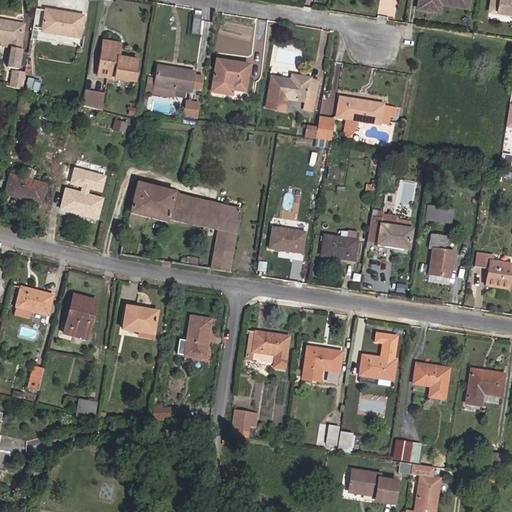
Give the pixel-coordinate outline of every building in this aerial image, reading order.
[(467,8),(468,0),(418,0),(417,8),(436,11),(437,3),(440,3),(467,8)] [(511,14),(511,0),(491,0),(489,11),(511,14)] [(80,38),(83,16),(45,10),(41,32),(80,38)] [(20,50),(24,26),(0,21),(0,41),(11,44),(11,47),(8,67),(18,69),(21,50),(20,50)] [(134,82),(138,61),(119,58),(121,44),(102,41),(97,76),(134,82)] [(244,92),(249,65),(216,60),(211,92),(231,96),(232,90),(244,92)] [(193,75),(194,72),(175,69),(175,72),(157,69),(153,95),(173,99),(174,90),(190,93),(191,90),(193,75)] [(22,90),(25,74),(12,72),(10,87),(22,90)] [(201,92),(203,76),(193,75),(191,90),(201,92)] [(312,110),(317,82),(310,80),(310,79),(291,76),(291,81),(271,77),(266,108),(284,111),(286,98),(306,102),(304,109),(312,110)] [(150,94),(153,78),(147,77),(144,93),(150,94)] [(27,87),(38,90),(41,81),(29,78),(27,87)] [(102,112),(104,95),(84,92),(81,107),(102,112)] [(382,107),(382,105),(339,98),(336,117),(346,119),(343,139),(352,140),(353,132),(358,121),(379,124),(379,122),(382,107)] [(197,118),(199,104),(186,102),(184,116),(195,118),(197,118)] [(387,124),(389,115),(393,116),(394,109),(382,107),(379,122),(387,124)] [(135,116),(137,109),(130,108),(128,115),(135,116)] [(194,125),(195,118),(184,116),(183,124),(194,125)] [(329,141),(332,120),(319,118),(317,129),(315,139),(329,141)] [(315,139),(317,129),(307,127),(305,137),(315,139)] [(71,165),(75,152),(67,150),(63,163),(71,165)] [(41,204),(46,185),(10,175),(5,195),(41,204)] [(174,195),(175,192),(137,183),(129,213),(167,223),(168,219),(174,195)] [(96,219),(101,200),(66,190),(60,209),(96,219)] [(228,273),(235,234),(240,210),(174,195),(168,219),(189,224),(218,230),(211,270),(228,273)] [(451,221),(453,210),(437,207),(435,218),(451,221)] [(408,250),(411,230),(407,229),(408,222),(395,220),(395,218),(381,216),(382,213),(376,212),(375,217),(370,216),(366,243),(408,250)] [(302,254),(305,233),(272,228),(269,249),(302,254)] [(449,278),(453,253),(443,251),(445,237),(430,235),(428,249),(432,250),(428,274),(449,278)] [(353,261),(357,241),(324,236),(321,256),(353,261)] [(508,290),(511,264),(492,262),(493,257),(476,254),(474,267),(488,269),(485,286),(508,290)] [(448,285),(449,278),(428,274),(427,282),(448,285)] [(47,315),(52,296),(21,288),(14,315),(28,318),(30,311),(47,315)] [(86,340),(96,301),(73,295),(63,334),(86,340)] [(152,339),(157,312),(125,306),(122,330),(138,333),(138,337),(152,339)] [(204,359),(210,320),(190,317),(184,356),(204,359)] [(252,354),(255,332),(248,331),(245,353),(252,354)] [(283,370),(288,337),(255,332),(252,354),(245,353),(244,359),(274,364),(273,368),(283,370)] [(338,373),(341,353),(307,347),(302,379),(319,382),(321,370),(338,373)] [(392,381),(395,361),(362,356),(359,376),(361,376),(360,383),(374,385),(375,378),(392,381)] [(444,400),(449,369),(415,364),(412,385),(430,387),(428,398),(444,400)] [(38,391),(44,370),(32,367),(27,388),(38,391)] [(500,397),(504,375),(471,369),(465,404),(480,406),(482,394),(500,397)] [(94,415),(96,403),(78,400),(75,419),(94,424),(95,416),(94,415)] [(178,418),(178,409),(161,409),(161,407),(153,408),(150,421),(161,421),(161,418),(178,418)] [(249,426),(243,425),(245,413),(234,411),(230,436),(247,439),(249,426)] [(252,440),(256,415),(245,413),(243,425),(249,426),(247,439),(252,440)] [(336,445),(339,427),(328,425),(325,444),(336,445)] [(349,452),(352,434),(339,432),(337,450),(349,452)] [(417,463),(420,445),(396,441),(393,459),(417,463)] [(499,469),(501,455),(485,453),(483,467),(499,469)] [(410,475),(411,464),(399,463),(398,473),(410,475)] [(434,511),(439,479),(430,478),(432,467),(411,464),(410,475),(419,476),(413,511),(409,511),(404,511),(434,511)] [(393,505),(397,482),(379,479),(379,475),(352,470),(348,493),(374,497),(374,502),(393,505)]
